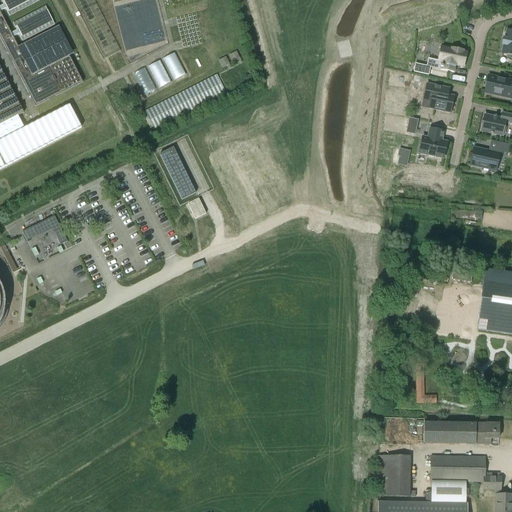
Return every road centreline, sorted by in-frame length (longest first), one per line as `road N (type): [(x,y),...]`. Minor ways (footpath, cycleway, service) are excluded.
road 1 (residential): [(511,16),(480,24),(455,155)]
road 2 (track): [(195,260),(334,199)]
